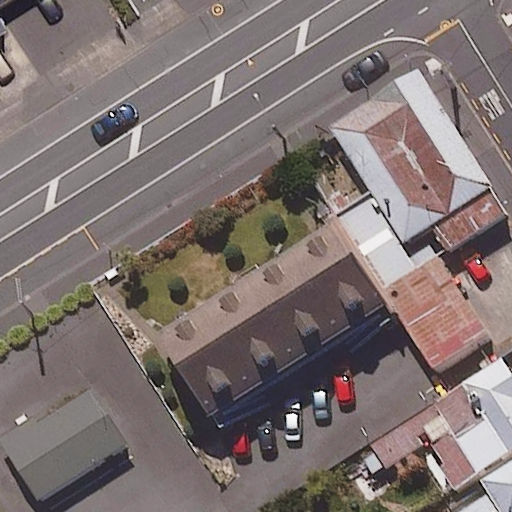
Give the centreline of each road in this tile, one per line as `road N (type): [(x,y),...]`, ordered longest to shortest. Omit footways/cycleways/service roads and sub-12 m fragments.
road 1 (tertiary): [(355,0),(0,225)]
road 2 (residential): [(447,0),(511,101)]
